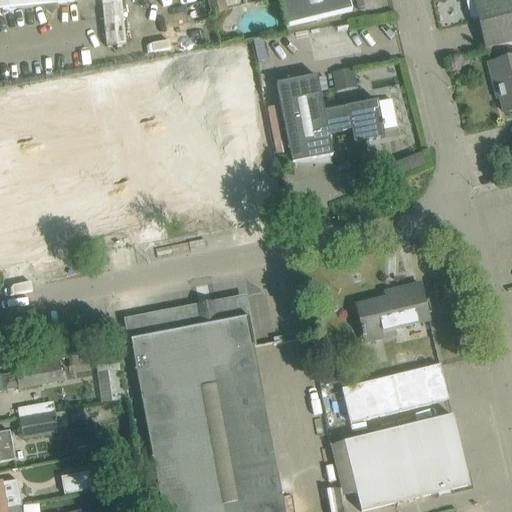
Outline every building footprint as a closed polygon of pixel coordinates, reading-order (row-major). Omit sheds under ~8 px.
[(0,0),(0,10),(97,0),(0,0)] [(207,0),(211,14),(226,10),(223,0),(207,0)] [(278,0),(286,28),(351,12),(348,0),(278,0)] [(511,43),(511,0),(478,0),(466,3),(466,4),(468,3),(473,22),(478,21),(485,50),(511,43)] [(511,58),(489,64),(495,90),(498,90),(504,114),(511,111),(511,58)] [(351,71),(332,74),(335,89),(354,86),(351,71)] [(317,77),(276,85),(292,165),(332,157),(328,136),(330,136),(349,132),(351,132),(353,140),(354,145),(364,143),(384,139),(383,131),(396,128),(391,101),(378,104),(377,102),(347,108),(347,109),(324,113),(317,77)] [(257,78),(235,82),(243,125),(265,121),(257,78)] [(235,82),(213,86),(221,129),(243,125),(235,82)] [(213,86),(191,90),(199,133),(221,129),(213,86)] [(191,90),(170,94),(178,137),(199,133),(191,90)] [(170,94),(148,98),(156,141),(178,137),(170,94)] [(148,98),(127,102),(135,145),(156,141),(148,98)] [(127,102),(105,106),(113,149),(135,145),(127,102)] [(105,106),(83,110),(91,153),(113,149),(105,106)] [(83,110),(61,114),(69,157),(91,153),(83,110)] [(61,114),(40,118),(47,161),(69,157),(61,114)] [(40,118),(18,122),(26,165),(47,161),(40,118)] [(265,121),(243,125),(250,164),(272,159),(265,121)] [(18,122),(0,125),(0,145),(4,169),(26,165),(18,122)] [(243,125),(221,129),(228,168),(250,164),(243,125)] [(221,129),(199,133),(206,171),(228,168),(221,129)] [(199,133),(178,137),(185,176),(206,171),(199,133)] [(178,137),(156,141),(163,179),(185,176),(178,137)] [(156,141),(135,145),(142,183),(163,179),(156,141)] [(135,145),(113,149),(120,187),(142,183),(135,145)] [(113,149),(91,153),(98,191),(120,187),(113,149)] [(91,153),(69,157),(76,195),(98,191),(91,153)] [(69,157),(47,161),(55,199),(76,195),(69,157)] [(47,161),(26,165),(33,203),(55,199),(47,161)] [(26,165),(4,169),(11,207),(33,203),(26,165)] [(4,169),(0,169),(0,209),(11,207),(4,169)] [(360,329),(362,337),(364,344),(396,336),(394,330),(429,321),(420,285),(395,291),(397,297),(356,307),(361,329),(360,329)] [(269,433),(244,300),(215,306),(216,312),(197,315),(196,309),(126,323),(126,324),(129,341),(147,433),(161,511),(284,511),(279,485),(289,483),(285,464),(276,466),(269,433)] [(122,376),(120,358),(96,361),(98,379),(122,376)] [(15,372),(19,389),(63,381),(60,363),(15,372)] [(350,425),(448,401),(440,366),(342,390),(350,425)] [(25,419),(49,414),(46,401),(22,406),(25,419)] [(23,440),(59,433),(55,413),(49,414),(25,419),(20,420),(23,440)] [(364,511),(469,486),(452,417),(343,443),(352,478),(360,511),(364,511)] [(10,432),(0,433),(0,463),(15,460),(10,432)] [(77,450),(78,457),(103,452),(102,446),(77,450)] [(32,465),(12,469),(15,485),(35,481),(32,465)] [(32,489),(35,503),(53,500),(50,485),(32,489)]
